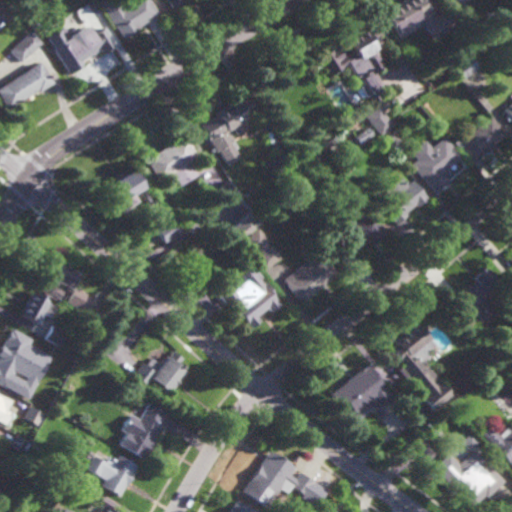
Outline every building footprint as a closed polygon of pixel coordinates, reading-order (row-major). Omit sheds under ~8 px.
[(5,23),(0,18),(0,0),(1,0),(14,12),(5,23)] [(147,0),(156,14),(137,27),(138,28),(121,39),(97,1),(98,0),(147,0)] [(181,0),(182,1),(170,8),(164,0),(181,0)] [(417,0),(425,13),(427,12),(430,18),(443,11),(452,26),(438,35),(437,32),(428,37),(422,28),(421,28),(420,25),(397,40),(380,12),(399,0),(417,0)] [(491,27),(487,21),(498,14),(502,20),(491,27)] [(379,34),(374,38),(376,38),(378,42),(378,44),(378,45),(374,48),(374,49),(373,50),(376,56),(378,58),(380,60),(380,63),(381,66),(372,72),(381,88),(365,98),(355,81),(354,79),(364,72),(362,69),(359,71),(358,69),(361,67),(360,65),(356,68),(353,67),(351,65),(352,62),(351,60),(340,67),(341,68),(337,70),(337,72),(333,74),(332,73),(328,76),(321,65),(306,74),(298,62),(304,59),(308,65),(318,59),(318,58),(328,52),(334,61),(336,60),(338,63),(352,55),(348,49),(351,47),(346,39),(362,29),(363,31),(373,24),(379,34)] [(78,33),(86,28),(90,34),(102,26),(113,43),(97,53),(95,50),(80,60),(82,64),(67,74),(52,51),(53,50),(45,38),(61,27),(65,32),(74,26),(78,33)] [(17,63),(6,51),(28,32),(39,44),(17,63)] [(460,81),(451,69),(467,56),(476,67),(460,81)] [(35,93),(34,91),(4,110),(0,103),(0,85),(36,63),(49,84),(35,93)] [(511,123),(508,119),(505,122),(501,118),(505,115),(501,110),(510,103),(506,98),(511,93),(511,123)] [(250,107),(242,113),(244,115),(242,116),(244,120),(226,132),(237,148),(234,150),(239,158),(226,166),(217,151),(215,152),(198,126),(214,116),(212,113),(232,101),(234,103),(244,97),(250,107)] [(381,112),(377,106),(384,102),(388,107),(381,112)] [(379,136),(364,118),(376,107),(392,126),(379,136)] [(468,164),(451,142),(462,133),(465,137),(489,118),(503,136),(468,164)] [(339,163),(326,145),(344,132),(355,147),(349,151),(351,154),(339,163)] [(196,175),(178,186),(171,174),(157,182),(144,160),(182,136),(196,159),(189,163),(196,175)] [(459,158),(441,173),(448,182),(433,194),(409,165),(415,160),(409,153),(423,142),(429,149),(442,138),(459,158)] [(142,190),(133,196),(137,203),(121,212),(105,186),(115,180),(112,177),(118,173),(120,177),(130,171),(142,190)] [(405,186),(411,181),(424,198),(414,206),(412,204),(403,211),(405,214),(393,223),(379,205),(389,197),(384,190),(399,178),(405,186)] [(220,201),(218,199),(215,201),(210,192),(213,191),(212,189),(226,181),(233,194),(220,201)] [(232,214),(243,209),(238,198),(227,203),(232,214)] [(370,243),(366,239),(351,251),(347,246),(336,255),(324,240),(337,230),(339,233),(351,223),(346,217),(355,209),(360,215),(367,209),(385,231),(370,243)] [(264,241),(266,244),(267,243),(278,256),(261,270),(237,240),(234,242),(225,231),(250,210),(259,221),(254,225),(266,239),(264,241)] [(166,222),(171,219),(177,229),(158,240),(152,229),(155,228),(152,224),(164,217),(166,222)] [(511,286),(505,278),(511,271),(511,265),(503,254),(511,246),(511,286)] [(298,302),(279,279),(315,249),(334,271),(298,302)] [(60,262),(73,269),(72,270),(77,272),(73,280),(73,279),(68,287),(56,280),(53,286),(60,290),(56,297),(50,294),(49,296),(41,292),(42,290),(35,286),(40,278),(36,276),(45,259),(49,261),(52,254),(61,259),(60,262)] [(260,282),(262,281),(271,293),(269,294),(277,303),(268,310),(264,306),(254,315),(257,319),(248,327),(240,317),(238,319),(228,306),(226,307),(214,292),(226,281),(231,288),(242,279),(238,273),(249,263),(260,276),(257,278),(260,282)] [(479,319),(473,312),(463,321),(452,308),(462,299),(457,293),(473,280),(470,276),(484,264),(501,285),(491,294),(498,303),(479,319)] [(62,302),(75,309),(82,293),(69,287),(62,302)] [(48,316),(38,310),(33,321),(17,312),(28,290),(45,299),(45,301),(54,305),(48,316)] [(467,325),(464,321),(470,317),(473,321),(467,325)] [(419,328),(420,327),(422,329),(421,330),(433,344),(424,351),(428,356),(422,361),(449,394),(429,410),(396,368),(402,364),(388,347),(394,342),(392,340),(414,322),(419,328)] [(56,345),(41,337),(49,323),(64,330),(56,345)] [(2,387),(0,385),(0,342),(9,326),(29,337),(2,387)] [(179,357),(174,364),(182,371),(166,392),(148,378),(143,384),(130,374),(139,361),(151,371),(163,355),(164,356),(169,349),(179,357)] [(381,382),(379,384),(389,395),(377,405),(375,402),(356,418),(349,410),(347,411),(341,403),(338,406),(328,394),(357,369),(356,369),(360,366),(360,367),(365,363),(381,382)] [(156,422),(159,424),(152,436),(153,437),(141,458),(117,444),(124,432),(119,429),(128,413),(137,418),(147,401),(163,410),(156,422)] [(34,425),(20,417),(26,405),(41,413),(34,425)] [(432,441),(422,431),(430,422),(441,433),(432,441)] [(511,467),(490,444),(487,446),(479,436),(481,434),(478,432),(488,423),(500,436),(511,425),(511,467)] [(503,481),(484,497),(483,495),(471,506),(455,488),(453,490),(432,466),(447,452),(456,463),(469,452),(459,441),(468,433),(477,442),(472,446),(503,481)] [(24,451),(20,449),(19,452),(7,445),(13,434),(28,442),(24,451)] [(293,478),(297,471),(312,482),(302,495),(289,486),(285,493),(278,488),(265,508),(240,490),(268,449),(293,467),(288,474),(293,478)] [(135,465),(131,472),(132,472),(125,485),(123,484),(117,495),(113,494),(110,492),(111,491),(99,485),(103,479),(84,468),(92,455),(103,461),(106,456),(110,458),(110,457),(113,459),(112,460),(114,461),(118,455),(135,465)] [(33,499),(26,495),(30,489),(36,493),(33,499)] [(253,511),(224,511),(226,509),(228,510),(234,500),(253,511)]
